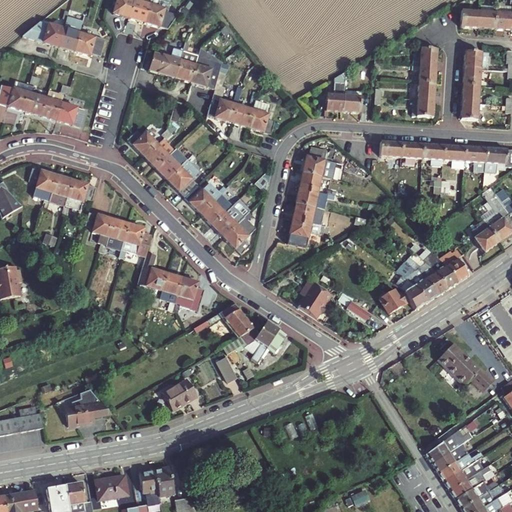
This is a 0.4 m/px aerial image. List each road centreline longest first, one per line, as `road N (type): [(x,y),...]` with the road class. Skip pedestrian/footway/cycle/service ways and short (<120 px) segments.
road 1 (secondary): [(17,470),(158,445),(279,398)]
road 2 (residential): [(103,163),(250,294)]
road 3 (residential): [(281,159),(293,139),(312,129),(446,134)]
road 4 (residential): [(452,511),(362,370)]
road 5 (residential): [(250,294),(281,159)]
